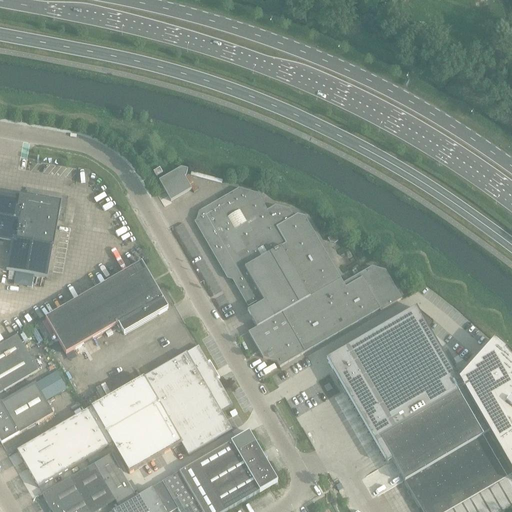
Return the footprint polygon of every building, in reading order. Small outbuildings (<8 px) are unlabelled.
[(160,168),(153,172),(156,177),(162,173),(160,168)] [(159,182),(161,186),(170,202),(191,190),(184,178),(186,177),(187,170),(181,169),(159,182)] [(198,213),(196,221),(229,279),(234,280),(250,307),(257,302),(258,305),(247,312),(256,328),(248,333),(263,359),(278,362),(281,367),(379,310),(380,312),(402,300),(385,271),(372,268),(343,284),(304,218),(297,216),(293,218),(289,210),(275,207),(267,211),(257,194),(239,189),(198,213)] [(0,195),(0,241),(11,243),(7,271),(47,278),(52,250),(51,250),(52,246),(53,246),(57,220),(60,204),(33,199),(27,194),(24,198),(20,197),(20,199),(0,195)] [(334,235),(328,239),(330,242),(335,243),(338,241),(334,235)] [(142,264),(45,320),(66,356),(118,326),(124,336),(168,310),(162,300),(154,285),(150,278),(142,264)] [(416,310),(327,361),(346,394),(345,395),(348,401),(350,401),(351,403),(350,403),(353,410),(354,409),(356,411),(354,412),(358,418),(359,417),(360,419),(359,420),(363,426),(364,425),(365,428),(364,428),(368,434),(369,434),(370,436),(369,437),(372,443),(374,442),(377,447),(375,448),(379,454),(380,454),(382,456),(380,456),(384,463),(385,462),(387,465),(392,463),(420,511),(503,511),(511,507),(511,368),(500,358),(505,353),(506,352),(495,342),(458,382),(416,310)] [(17,336),(0,346),(0,394),(38,372),(17,336)] [(198,346),(86,412),(107,448),(107,449),(113,445),(129,475),(181,445),(188,457),(232,431),(220,412),(233,406),(198,346)] [(57,373),(36,385),(46,403),(67,391),(57,373)] [(128,373),(125,375),(129,384),(133,382),(128,373)] [(0,404),(0,442),(1,445),(53,415),(46,403),(36,385),(35,384),(0,404)] [(86,412),(17,452),(29,472),(28,475),(31,475),(32,478),(31,480),(34,480),(35,483),(34,485),(37,486),(38,488),(107,448),(86,412)] [(249,433),(179,474),(201,511),(226,511),(277,483),(266,464),(268,459),(265,455),(261,454),(249,433)] [(42,495),(51,510),(51,511),(97,511),(115,502),(119,508),(136,498),(111,455),(94,465),(42,495)] [(162,483),(152,489),(164,511),(172,511),(177,509),(178,511),(201,511),(179,474),(162,483)] [(113,511),(164,511),(152,489),(136,498),(119,508),(113,511)]
